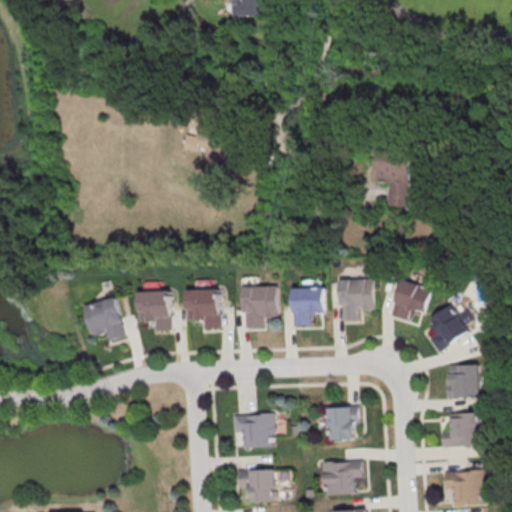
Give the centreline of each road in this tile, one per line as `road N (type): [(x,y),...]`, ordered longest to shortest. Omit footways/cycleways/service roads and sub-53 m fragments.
road 1 (residential): [(0,397),(60,400),(162,373),(364,366),(389,378)]
road 2 (residential): [(191,372),(199,511)]
road 3 (residential): [(511,39),(467,39),(382,0)]
road 4 (residential): [(389,378),(398,396),(406,511)]
